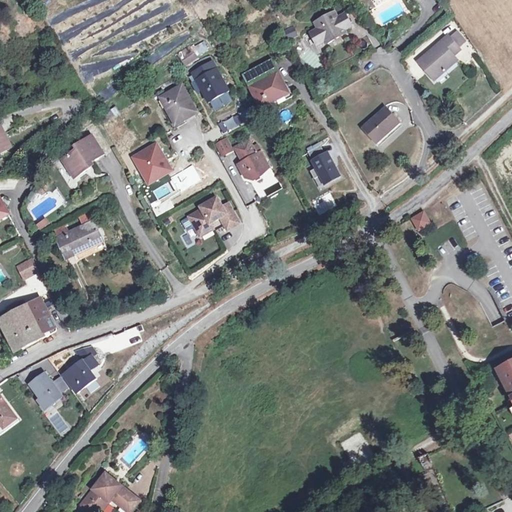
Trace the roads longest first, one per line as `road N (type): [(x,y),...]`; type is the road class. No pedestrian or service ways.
road 1 (residential): [(372,226),(196,329),(118,401),(26,511)]
road 2 (residential): [(408,208),(343,225),(0,374)]
road 3 (residential): [(372,226),(453,385)]
road 4 (residential): [(511,116),(408,208)]
